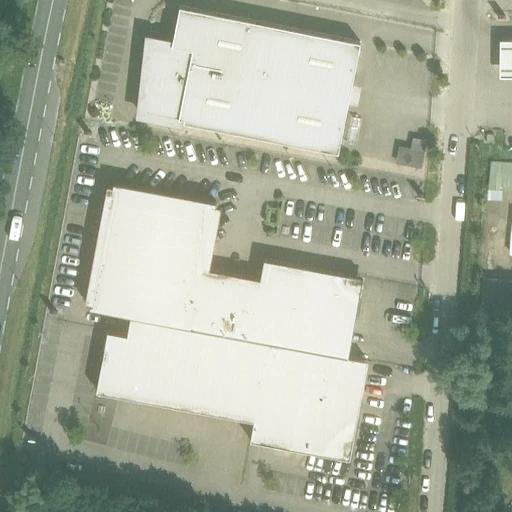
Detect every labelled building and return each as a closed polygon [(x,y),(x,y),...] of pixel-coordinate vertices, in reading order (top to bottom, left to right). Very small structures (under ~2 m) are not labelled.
[(154,43),(155,39),(149,38),(140,113),(168,119),(179,121),(180,117),(184,118),(183,121),(338,152),(360,41),(180,5),(172,43),(168,42),(168,46),(154,43)] [(511,31),(498,31),(498,69),(511,68),(511,31)] [(90,308),(131,316),(248,338),(260,279),(202,267),(214,205),(216,205),(216,201),(114,182),(113,186),(115,187),(92,304),(91,304),(90,308)] [(264,258),(260,279),(248,338),(269,341),(348,356),(359,296),(356,296),(359,280),(343,277),(344,273),(264,258)] [(97,391),(254,420),(269,341),(248,338),(131,316),(128,335),(108,331),(97,391)] [(368,360),(348,356),(269,341),(254,420),(250,440),(349,458),(368,360)]
